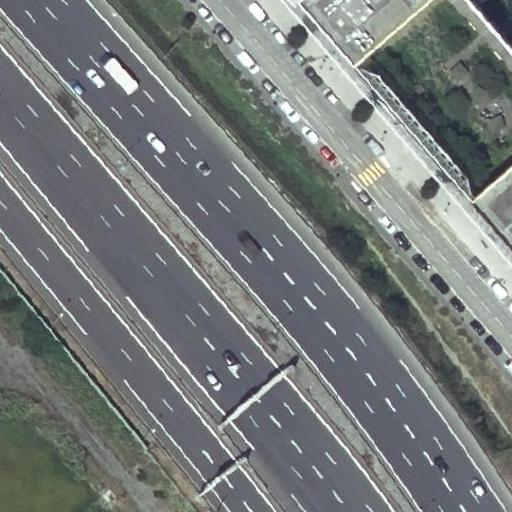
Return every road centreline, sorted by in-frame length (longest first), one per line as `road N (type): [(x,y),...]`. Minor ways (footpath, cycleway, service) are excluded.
road 1 (motorway): [(462,511),(310,307),(39,0)]
road 2 (motorway): [(0,88),(340,511)]
road 3 (residential): [(511,337),(221,0)]
road 4 (motorway): [(0,202),(253,511)]
